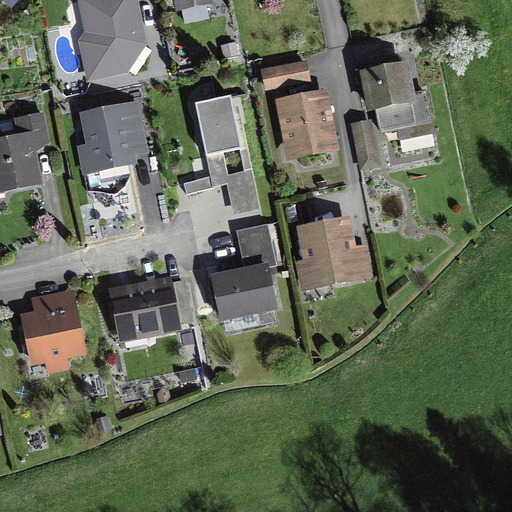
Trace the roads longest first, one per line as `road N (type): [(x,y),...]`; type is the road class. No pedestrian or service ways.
road 1 (residential): [(318,214),(354,201),(328,0)]
road 2 (residential): [(194,251),(0,284)]
